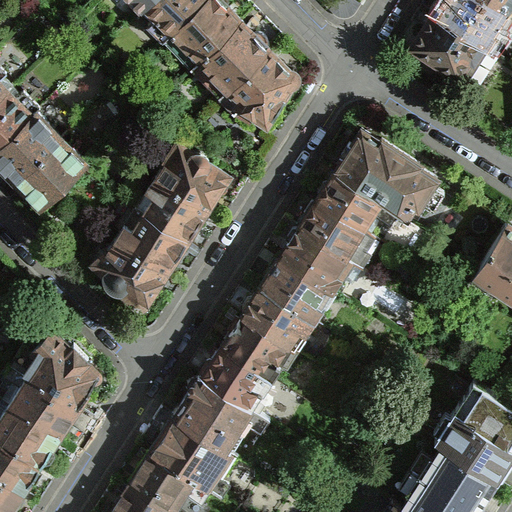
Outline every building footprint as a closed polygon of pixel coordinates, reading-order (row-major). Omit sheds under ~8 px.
[(147,0),(141,6),(142,7),(153,17),(148,22),(162,37),(200,0),(147,0)] [(200,0),(162,37),(191,66),(240,17),(231,8),(227,4),(228,2),(227,1),(227,0),(200,0)] [(500,37),(511,19),(511,9),(497,0),(440,0),(434,10),(484,42),(486,44),(494,33),(500,37)] [(511,0),(497,0),(511,9),(511,0)] [(468,79),(479,61),(474,57),(484,42),(434,10),(421,30),(412,44),(457,74),(458,72),(468,79)] [(255,31),(254,32),(249,26),(240,17),(191,66),(219,94),(268,46),(266,44),(267,42),(268,41),(268,39),(267,37),(266,34),(263,32),(261,31),(259,30),(257,30),(255,31)] [(289,67),(268,46),(219,94),(218,95),(233,112),(235,113),(240,104),(266,121),(271,114),(272,115),(278,107),(285,96),(283,95),(291,83),(292,83),(295,82),(296,81),(297,79),(298,77),(298,75),(298,74),(297,72),(297,71),(295,69),(294,68),(293,68),(291,68),(289,67)] [(0,93),(11,83),(3,74),(6,70),(0,64),(0,93)] [(20,92),(11,83),(0,93),(0,142),(35,108),(39,104),(23,88),(20,92)] [(14,176),(16,178),(61,135),(50,123),(50,122),(37,109),(37,110),(35,108),(0,142),(0,168),(1,168),(2,168),(3,168),(6,166),(8,168),(7,169),(9,171),(12,174),(13,173),(15,175),(14,176)] [(341,159),(334,168),(398,210),(406,215),(415,203),(418,205),(422,199),(433,206),(444,189),(433,182),(437,176),(419,163),(420,161),(382,136),(381,139),(362,126),(352,142),(350,140),(341,153),(344,154),(341,159)] [(72,146),(61,135),(16,178),(19,181),(20,180),(22,182),(21,183),(23,185),(26,188),(27,187),(29,189),(26,192),(26,193),(26,194),(25,196),(36,206),(37,205),(39,205),(40,204),(41,206),(87,161),(85,160),(86,159),(73,145),(72,146)] [(177,140),(156,172),(207,205),(213,196),(216,191),(218,192),(222,190),(224,189),(226,186),(227,184),(227,181),(227,178),(226,176),(228,173),(209,160),(208,157),(207,154),(204,151),(202,150),(200,149),(196,148),(195,149),(192,149),(177,140)] [(319,192),(317,196),(362,225),(371,211),(390,222),(398,210),(334,168),(329,176),(327,179),(323,180),(318,188),(319,192)] [(207,205),(156,172),(136,203),(187,237),(188,234),(190,235),(190,234),(192,234),(195,233),(197,232),(198,230),(199,229),(199,227),(200,225),(199,223),(199,221),(199,220),(198,219),(203,212),(207,205)] [(375,233),(362,225),(317,196),(314,199),(312,198),(304,211),(306,212),(304,215),(299,223),(356,260),(363,264),(371,251),(366,248),(375,233)] [(185,239),(187,237),(136,203),(115,235),(121,239),(166,268),(172,260),(175,254),(177,255),(177,254),(180,254),(182,253),(184,252),(185,250),(186,247),(187,244),(186,241),(185,239)] [(511,292),(511,223),(506,220),(467,281),(488,295),(496,282),(511,292)] [(345,276),(356,260),(299,223),(297,226),(293,226),(288,234),(289,238),(287,241),(280,252),(332,286),(341,273),(345,276)] [(118,287),(121,287),(136,302),(137,303),(140,303),(141,303),(143,302),(144,302),(145,301),(152,291),(166,268),(121,239),(114,250),(108,246),(94,260),(105,271),(105,274),(106,277),(108,281),(111,284),(115,286),(118,287)] [(337,289),(332,286),(280,252),(278,255),(275,256),(273,257),(271,260),(269,263),(269,267),(270,268),(268,271),(261,282),(313,316),(322,302),(326,305),(337,289)] [(243,308),(242,311),(298,347),(298,348),(309,331),(305,329),(313,316),(261,282),(254,292),(252,295),(248,296),(242,304),(243,308)] [(0,293),(0,317),(23,294),(14,286),(11,283),(0,293)] [(298,347),(242,311),(239,316),(236,313),(228,324),(232,327),(230,330),(222,342),(271,374),(281,360),(287,364),(298,347)] [(48,329),(44,324),(31,337),(26,337),(11,360),(78,403),(84,394),(98,372),(85,359),(88,356),(74,341),(71,344),(52,326),(48,329)] [(262,388),(271,374),(222,342),(214,353),(212,358),(210,356),(207,358),(200,368),(200,371),(200,372),(258,409),(269,392),(262,388)] [(64,424),(78,403),(11,360),(3,372),(19,382),(8,400),(59,432),(64,424)] [(258,409),(200,372),(198,374),(192,375),(188,381),(189,387),(183,397),(174,411),(225,445),(243,418),(260,429),(269,417),(258,409)] [(511,402),(509,400),(473,377),(454,407),(511,444),(511,402)] [(0,436),(40,462),(41,460),(42,460),(49,459),(53,453),(52,445),(51,445),(55,439),(59,432),(8,400),(0,412),(0,436)] [(504,468),(511,455),(511,444),(454,407),(435,436),(498,477),(504,468)] [(160,431),(161,431),(159,434),(151,447),(211,486),(222,493),(229,481),(214,472),(220,463),(228,469),(238,453),(225,445),(174,411),(173,413),(171,413),(170,414),(166,421),(166,423),(160,431)] [(34,471),(40,462),(0,436),(0,472),(23,488),(25,486),(26,486),(28,485),(29,485),(31,480),(35,475),(35,473),(35,472),(34,471)] [(396,499),(415,511),(475,511),(484,498),(498,477),(435,436),(394,498),(396,499)] [(202,501),(211,486),(151,447),(138,467),(129,481),(172,509),(184,490),(202,501)] [(0,509),(4,511),(7,511),(12,505),(23,488),(0,472),(0,509)] [(177,511),(172,509),(129,481),(113,505),(108,511),(177,511)] [(387,511),(415,511),(396,499),(387,511)]
